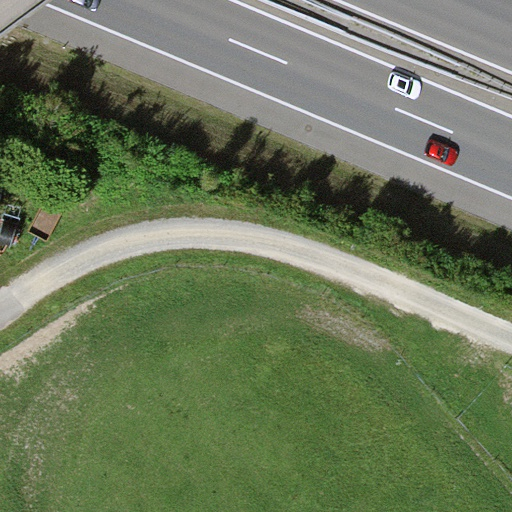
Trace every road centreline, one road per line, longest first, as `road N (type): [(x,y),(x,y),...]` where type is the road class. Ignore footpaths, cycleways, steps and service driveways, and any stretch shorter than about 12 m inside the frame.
road 1 (track): [(511,339),(299,249),(165,239),(87,255),(0,302)]
road 2 (motorway): [(108,0),(511,168)]
